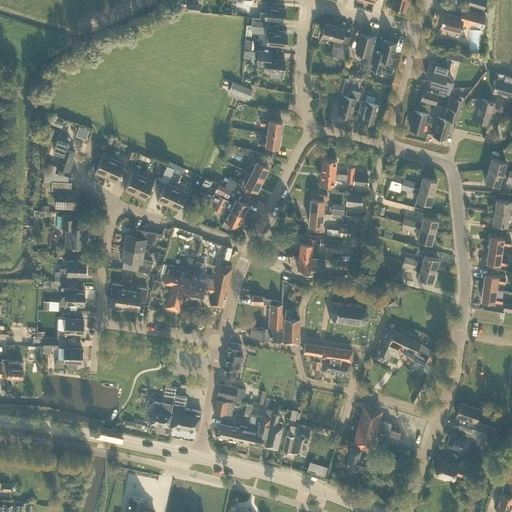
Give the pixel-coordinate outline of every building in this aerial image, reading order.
[(392,0),(391,7),(404,11),(407,0),(392,0)] [(485,0),(468,0),(467,5),(483,9),(485,0)] [(251,25),(265,26),(267,26),(268,19),(284,21),(285,9),(266,7),(265,11),(265,12),(260,12),(259,18),(252,17),(251,24),(251,25)] [(443,13),(439,27),(441,28),(440,33),(457,37),(459,33),(462,22),(474,25),(482,27),(485,15),(478,13),(478,12),(477,12),(477,11),(464,7),(463,9),(462,9),(460,17),(443,13)] [(343,59),(349,37),(342,35),(344,29),(324,23),(321,36),(334,40),(333,46),(338,47),(336,57),(343,59)] [(251,24),(246,24),(245,35),(251,35),(251,31),(265,32),(265,26),(251,25),(251,24)] [(267,32),(266,44),(285,46),(287,34),(267,32)] [(363,63),(370,65),(375,50),(376,44),(371,42),(372,37),(361,33),(355,52),(366,55),(363,63)] [(384,40),(381,51),(375,50),(370,65),(370,68),(383,72),(384,69),(392,71),(396,59),(392,57),(395,43),(384,40)] [(283,72),(284,60),(270,59),(271,52),(254,50),(253,58),(256,58),(256,63),(264,64),(264,70),(270,71),(270,76),(280,77),(280,72),(283,72)] [(447,57),(469,63),(471,57),(448,52),(447,57)] [(430,83),(450,89),(452,82),(447,73),(450,63),(441,60),(440,64),(429,61),(425,75),(432,77),(430,83)] [(241,80),(254,85),(255,80),(243,76),(241,80)] [(345,92),(349,78),(340,76),(337,89),(345,92)] [(55,81),(43,77),(41,82),(52,87),(55,81)] [(491,93),(509,98),(511,87),(511,83),(495,79),(491,93)] [(232,82),(229,91),(248,99),(252,89),(232,82)] [(349,89),(347,96),(343,95),(338,114),(349,117),(354,99),(358,100),(360,92),(349,89)] [(420,100),(434,104),(437,94),(423,90),(420,100)] [(361,100),(357,113),(363,114),(361,120),(373,123),(378,104),(373,103),(375,98),(366,95),(365,101),(361,100)] [(455,99),(453,106),(452,110),(446,108),(443,118),(438,116),(433,135),(444,138),(449,119),(456,121),(457,119),(460,108),(462,101),(455,99)] [(472,119),(488,123),(491,110),(493,111),(495,103),(479,99),(476,111),(474,111),(472,119)] [(248,107),(240,107),(239,117),(258,118),(258,105),(248,104),(248,107)] [(414,110),(410,129),(421,132),(426,113),(414,110)] [(61,127),(63,121),(51,117),(49,124),(61,127)] [(269,120),(261,119),(258,119),(257,124),(260,125),(268,126),(267,133),(280,135),(281,122),(269,120)] [(265,146),(278,148),(280,135),(267,133),(266,140),(258,139),(257,144),(265,145),(265,146)] [(57,138),(53,149),(61,152),(56,167),(68,171),(74,152),(66,149),(68,142),(57,138)] [(250,148),(238,146),(238,147),(233,146),(232,149),(247,155),(250,148)] [(128,150),(125,156),(132,159),(135,153),(128,150)] [(94,172),(104,177),(113,158),(102,154),(94,172)] [(257,162),(251,173),(262,179),(268,167),(262,165),(264,160),(257,156),(254,160),(257,162)] [(124,163),(113,158),(104,177),(116,182),(124,163)] [(320,171),(335,173),(336,160),(322,158),(320,171)] [(511,177),(511,171),(503,169),(505,162),(491,158),(488,169),(502,174),(507,176),(511,177)] [(184,168),(168,161),(166,165),(174,169),(173,171),(181,175),(184,168)] [(175,187),(167,183),(173,169),(166,166),(160,180),(165,182),(157,200),(167,205),(175,187)] [(484,181),(498,185),(502,174),(488,169),(484,181)] [(76,208),(77,191),(71,190),(71,182),(68,182),(68,177),(52,171),(44,171),(43,181),(52,182),(52,189),(56,190),(55,207),(66,207),(66,208),(67,208),(67,207),(76,208)] [(124,190),(134,194),(142,176),(132,171),(124,190)] [(353,174),(346,174),(335,173),(320,171),(319,184),(333,186),(334,180),(346,181),(346,182),(352,183),(353,174)] [(256,191),(262,179),(251,173),(245,185),(242,184),(240,188),(248,192),(250,188),(256,191)] [(368,177),(354,175),(353,183),(367,185),(368,177)] [(153,181),(142,176),(134,194),(145,199),(153,181)] [(229,176),(225,185),(236,190),(240,182),(229,176)] [(402,183),(401,183),(433,193),(436,181),(422,177),(420,184),(403,179),(402,183)] [(205,178),(202,184),(206,186),(210,185),(212,181),(205,178)] [(216,202),(229,209),(243,216),(249,205),(235,198),(232,203),(228,200),(228,199),(226,198),(231,189),(220,184),(218,183),(215,191),(214,193),(210,200),(216,203),(216,202)] [(430,204),(433,193),(401,183),(400,188),(411,191),(418,193),(416,200),(430,204)] [(167,205),(178,210),(186,192),(175,187),(167,205)] [(362,195),(347,193),(345,205),(361,207),(362,195)] [(311,199),(310,212),(322,213),(323,200),(326,201),(327,196),(318,195),(318,200),(311,199)] [(511,213),(511,208),(509,208),(510,201),(496,199),(494,211),(511,213)] [(333,212),(345,212),(345,202),(334,201),(333,212)] [(243,216),(229,209),(216,202),(216,203),(213,208),(218,211),(219,210),(227,214),(223,220),(237,227),(243,216)] [(508,218),(511,218),(511,213),(494,211),(492,223),(507,225),(508,218)] [(321,226),(322,213),(310,212),(308,225),(315,226),(314,231),(323,231),(324,226),(321,226)] [(86,247),(87,226),(85,226),(85,219),(75,219),(74,218),(74,214),(68,214),(68,215),(61,215),(61,216),(57,216),(56,227),(61,227),(61,228),(66,228),(65,246),(86,247)] [(434,231),(437,220),(423,216),(420,227),(434,231)] [(415,221),(403,218),(402,222),(414,226),(415,221)] [(431,243),(434,231),(420,227),(414,226),(402,222),(401,227),(412,230),(418,232),(416,239),(431,243)] [(382,227),(374,225),(372,231),(380,233),(382,227)] [(338,236),(354,237),(354,228),(339,227),(338,236)] [(125,235),(123,247),(143,251),(145,243),(154,244),(155,236),(159,237),(159,239),(161,240),(161,237),(162,237),(162,234),(136,229),(134,236),(125,235)] [(490,236),(488,250),(501,251),(502,243),(510,245),(510,240),(502,239),(503,238),(490,236)] [(319,246),(339,249),(341,240),(320,237),(319,246)] [(202,245),(226,252),(228,244),(204,238),(202,245)] [(300,243),(298,256),(311,257),(312,244),(315,244),(316,239),(307,238),(307,244),(300,243)] [(121,260),(123,260),(122,267),(149,272),(151,261),(142,259),(143,251),(123,247),(121,260)] [(499,264),(507,265),(508,260),(500,258),(501,251),(488,250),(486,263),(499,265),(499,264)] [(424,255),(422,261),(416,259),(404,256),(403,261),(435,270),(438,259),(424,255)] [(312,276),(313,270),(316,271),(317,258),(311,257),(298,256),(297,269),(304,270),(303,275),(312,276)] [(197,259),(194,271),(202,273),(205,260),(197,259)] [(60,268),(59,272),(57,271),(55,271),(54,280),(59,280),(71,280),(71,275),(85,276),(85,261),(68,260),(67,268),(60,268)] [(348,262),(335,260),(334,268),(347,269),(348,262)] [(435,270),(403,261),(401,266),(413,270),(419,271),(417,278),(431,282),(435,270)] [(164,274),(167,264),(160,262),(157,272),(164,274)] [(191,279),(187,295),(202,298),(204,290),(213,292),(210,306),(220,308),(225,288),(227,289),(232,267),(217,264),(214,279),(214,280),(192,274),(191,279)] [(181,277),(182,273),(182,271),(169,268),(168,270),(164,283),(171,285),(165,307),(178,311),(183,294),(187,295),(191,279),(181,277)] [(485,274),(483,287),(495,289),(496,281),(504,283),(505,277),(497,276),(485,274)] [(61,302),(53,302),(53,310),(58,310),(58,309),(69,309),(70,304),(84,305),(84,290),(76,290),(77,282),(61,281),(61,289),(62,289),(62,298),(61,298),(61,302)] [(114,307),(126,308),(128,290),(121,289),(122,285),(111,283),(109,296),(116,297),(114,307)] [(136,291),(128,290),(126,308),(137,310),(139,301),(145,302),(147,288),(137,287),(136,291)] [(297,287),(294,288),(293,291),(294,294),(297,295),(300,294),(301,291),(300,288),(297,287)] [(494,296),(495,289),(483,287),(481,300),(493,302),(493,301),(501,303),(502,297),(494,296)] [(386,292),(386,304),(397,304),(397,292),(386,292)] [(264,297),(262,297),(262,296),(252,295),(251,304),(262,304),(262,303),(270,303),(269,329),(267,329),(266,340),(268,340),(282,342),(281,315),(281,301),(277,301),(277,300),(264,298),(264,297)] [(360,305),(331,302),(331,307),(330,313),(329,319),(358,323),(364,322),(367,318),(368,312),(365,307),(360,305)] [(511,302),(504,302),(502,310),(511,311),(511,302)] [(285,308),(285,314),(285,319),(283,319),(283,343),(298,344),(298,343),(299,320),(297,320),(292,319),(293,312),(293,308),(285,308)] [(57,338),(68,338),(68,333),(82,334),(83,319),(65,318),(65,330),(57,330),(57,338)] [(255,338),(264,340),(264,329),(251,327),(250,337),(255,338)] [(425,362),(430,364),(436,354),(431,350),(419,343),(420,343),(386,327),(374,356),(387,362),(390,354),(398,357),(399,356),(402,357),(403,353),(424,365),(425,362)] [(57,340),(43,339),(42,346),(57,347),(57,340)] [(243,356),(239,355),(241,344),(231,342),(230,347),(227,347),(221,373),(228,375),(228,376),(238,378),(243,356)] [(322,346),(304,343),(303,352),(316,354),(315,360),(314,360),(313,368),(319,369),(321,361),(321,360),(322,357),(319,356),(320,355),(320,354),(322,346)] [(319,356),(322,357),(325,357),(323,369),(347,374),(350,362),(351,361),(352,351),(322,346),(320,354),(320,355),(319,356)] [(55,367),(67,367),(67,369),(76,370),(76,362),(81,363),(82,348),(64,347),(63,359),(56,359),(55,367)] [(8,360),(7,376),(22,377),(23,361),(8,360)] [(242,400),(245,389),(219,383),(217,395),(242,400)] [(170,427),(185,430),(197,432),(201,411),(184,408),(187,396),(174,394),(172,407),(171,411),(173,412),(170,427)] [(228,402),(216,399),(213,412),(226,414),(228,402)] [(150,423),(168,427),(171,411),(172,407),(164,405),(164,403),(154,401),(150,423)] [(244,415),(249,416),(250,414),(252,405),(246,403),(244,415)] [(479,409),(460,403),(456,416),(474,423),(475,421),(479,409)] [(380,411),(365,407),(354,443),(369,447),(371,440),(376,442),(377,435),(387,437),(391,423),(377,419),(380,411)] [(250,414),(249,416),(248,422),(259,424),(257,432),(255,431),(252,444),(264,446),(272,413),(272,410),(266,409),(265,417),(261,416),(250,414)] [(297,412),(297,411),(292,409),(289,419),(295,421),(296,418),(299,419),(300,413),(297,412)] [(278,414),(272,413),(264,446),(277,449),(282,426),(281,426),(283,422),(277,420),(278,414)] [(467,426),(472,428),(484,432),(487,424),(475,421),(474,423),(469,421),(467,426)] [(215,436),(236,440),(239,428),(218,423),(215,436)] [(255,431),(254,431),(246,430),(247,426),(240,424),(239,425),(239,428),(236,440),(252,444),(255,431)] [(297,431),(295,431),(294,436),(286,435),(283,450),(304,455),(310,427),(298,424),(297,431)] [(492,435),(496,428),(487,424),(484,432),(487,433),(492,435)] [(484,432),(472,428),(469,434),(466,433),(467,432),(459,429),(457,434),(450,432),(446,445),(462,450),(466,437),(483,443),(487,433),(484,432)] [(390,429),(388,435),(397,438),(399,431),(390,429)] [(354,446),(351,445),(345,464),(347,465),(348,467),(351,468),(353,466),(363,469),(368,450),(373,451),(376,442),(371,440),(369,447),(354,443),(353,444),(355,444),(354,446)] [(408,475),(412,462),(406,457),(395,469),(396,472),(408,475)] [(452,479),(455,472),(461,475),(463,470),(456,467),(440,462),(436,475),(445,479),(445,476),(452,479)] [(495,509),(504,511),(508,511),(511,499),(511,495),(511,491),(511,469),(501,466),(498,477),(505,479),(501,492),(500,492),(498,500),(495,509)] [(129,497),(128,506),(125,505),(123,511),(152,511),(153,510),(143,508),(145,500),(129,497)]
